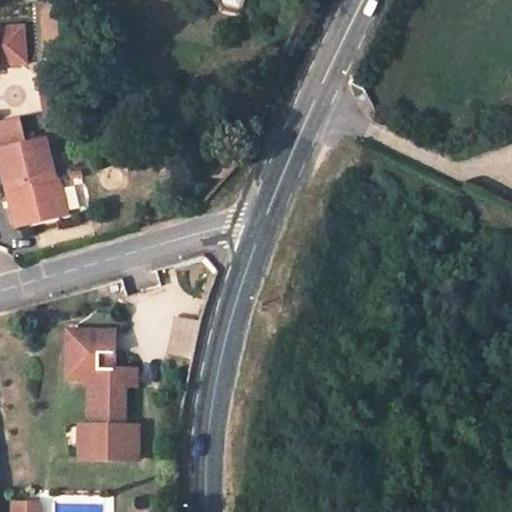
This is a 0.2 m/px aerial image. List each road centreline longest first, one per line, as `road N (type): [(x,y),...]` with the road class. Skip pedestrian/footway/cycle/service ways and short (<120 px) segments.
road 1 (secondary): [(207,511),(213,398),(257,226)]
road 2 (residential): [(257,226),(158,244),(0,293)]
road 3 (secondary): [(257,226),(370,0)]
